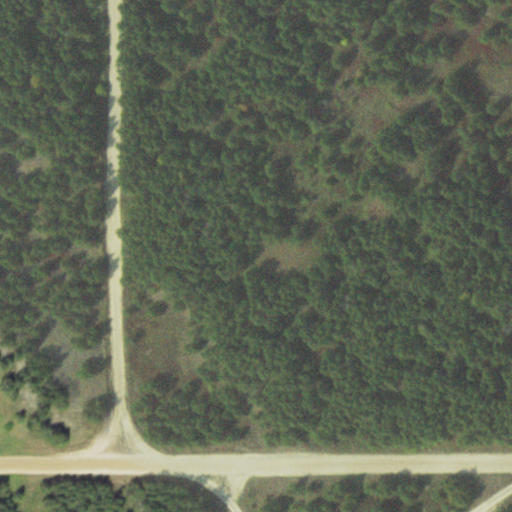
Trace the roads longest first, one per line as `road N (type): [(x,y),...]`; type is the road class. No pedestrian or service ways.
road 1 (residential): [(0,469),(511,460)]
road 2 (residential): [(122,469),(115,0)]
